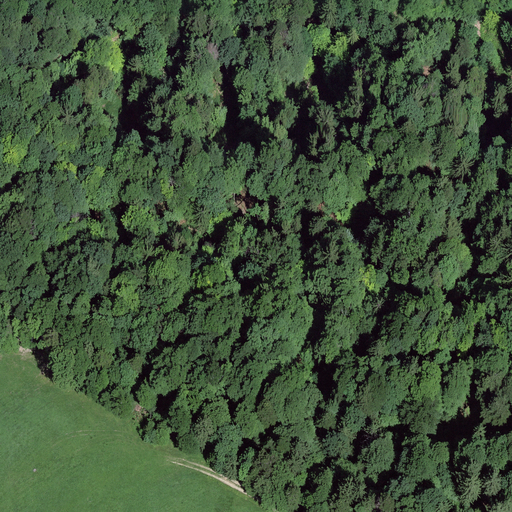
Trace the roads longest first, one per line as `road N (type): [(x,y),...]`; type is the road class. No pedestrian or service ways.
road 1 (track): [(511,415),(426,433),(298,433),(200,452),(148,449)]
road 2 (track): [(169,450),(282,511)]
